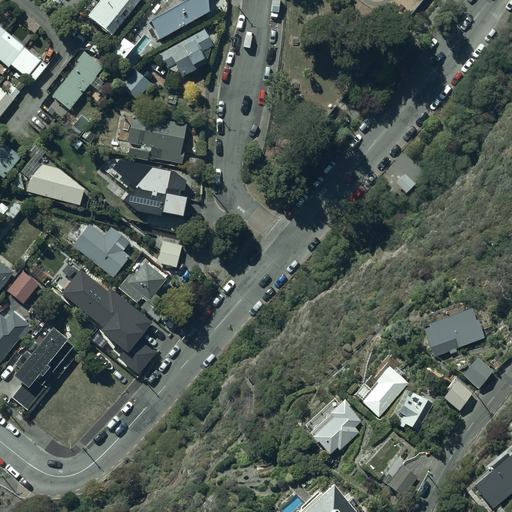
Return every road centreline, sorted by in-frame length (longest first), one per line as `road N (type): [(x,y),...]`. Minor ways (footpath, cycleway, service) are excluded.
road 1 (tertiary): [(0,439),(52,476),(87,467),(291,241)]
road 2 (tertiary): [(291,241),(487,0)]
road 3 (residential): [(259,0),(228,167),(240,200),(291,241)]
road 4 (tertiary): [(511,377),(454,450),(421,511)]
